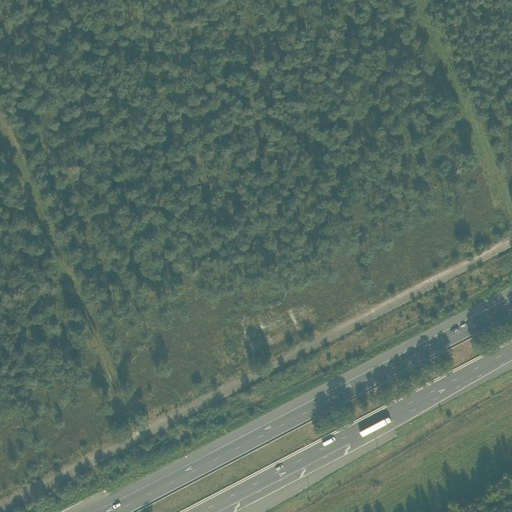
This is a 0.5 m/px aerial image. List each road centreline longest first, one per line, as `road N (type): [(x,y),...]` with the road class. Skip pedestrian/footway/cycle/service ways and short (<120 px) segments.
road 1 (unclassified): [(0,507),(511,241)]
road 2 (motorway): [(511,301),(108,511)]
road 3 (track): [(138,436),(0,111)]
road 4 (motorway): [(201,511),(511,350)]
